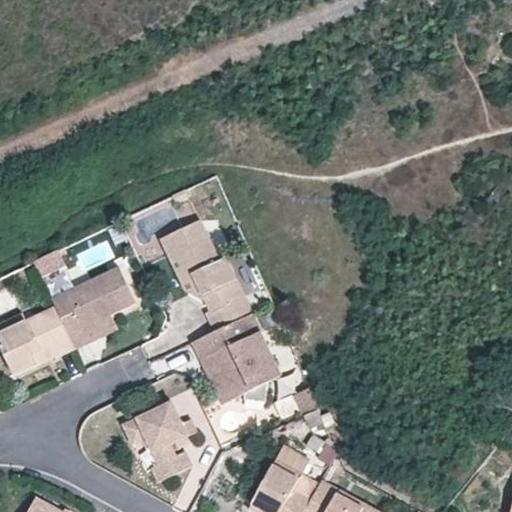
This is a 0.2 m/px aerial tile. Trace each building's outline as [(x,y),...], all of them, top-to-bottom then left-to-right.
[(252,316),(254,316),(228,259),(221,263),(202,222),(168,238),(187,278),(195,276),(208,304),(211,312),(208,314),(216,333),(252,316)] [(185,293),(208,304),(195,276),(187,278),(168,238),(161,241),(185,293)] [(59,249),(34,256),(39,273),(63,266),(59,249)] [(120,267),(52,299),(56,308),(74,345),(89,338),(86,329),(97,324),(96,321),(112,314),(113,316),(137,305),(120,267)] [(74,345),(56,308),(27,323),(0,335),(0,344),(16,378),(37,367),(32,356),(50,348),(55,358),(56,360),(76,350),(74,345)] [(0,335),(27,323),(23,314),(0,324),(0,335)] [(76,350),(77,352),(119,331),(113,316),(112,314),(96,321),(97,324),(86,329),(89,338),(74,345),(76,350)] [(216,333),(194,344),(218,393),(245,396),(245,402),(267,404),(269,384),(273,359),(252,316),(216,333)] [(37,367),(55,358),(50,348),(32,356),(37,367)] [(282,378),(273,359),(269,384),(282,378)] [(245,396),(218,393),(224,406),(245,396)] [(173,403),(130,422),(140,445),(147,441),(153,438),(161,453),(155,456),(159,466),(153,469),(159,484),(193,468),(186,455),(177,459),(170,446),(189,438),(173,403)] [(324,424),(318,408),(304,417),(310,430),(324,424)] [(140,445),(130,422),(122,426),(133,448),(140,445)] [(147,441),(155,456),(161,453),(153,438),(147,441)] [(303,476),(311,460),(285,446),(276,461),(303,476)] [(306,511),(312,501),(296,491),(303,476),(276,461),(253,505),(264,511),(306,511)] [(296,491),(312,501),(321,485),(303,476),(296,491)] [(312,501),(306,511),(378,511),(323,482),(321,485),(312,501)] [(61,511),(37,499),(30,511),(61,511)]
